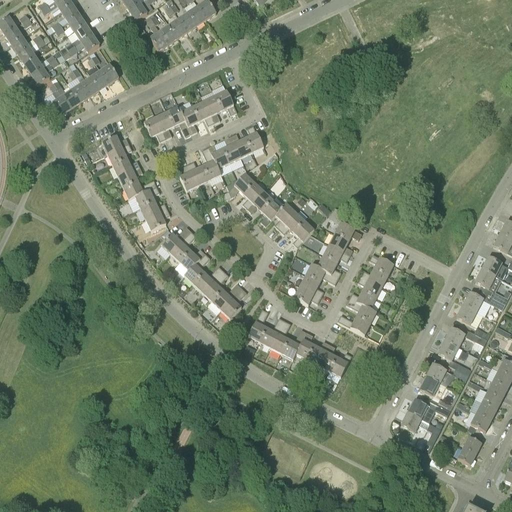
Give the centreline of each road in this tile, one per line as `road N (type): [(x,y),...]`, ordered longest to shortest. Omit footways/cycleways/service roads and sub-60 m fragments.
road 1 (residential): [(372,437),(229,361),(186,325),(119,246),(51,142)]
road 2 (residential): [(454,277),(372,237),(320,333),(255,282)]
road 3 (residential): [(203,234),(174,206),(155,165),(259,117),(230,56)]
road 4 (residential): [(51,142),(230,56)]
road 5 (residential): [(372,437),(454,277)]
road 6 (residential): [(255,282),(272,248),(239,216),(203,234)]
